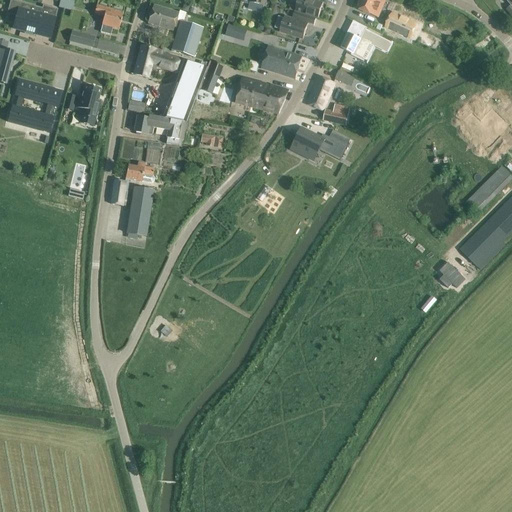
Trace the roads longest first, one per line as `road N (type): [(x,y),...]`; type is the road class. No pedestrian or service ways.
road 1 (unclassified): [(105,369),(95,337),(95,264),(125,72)]
road 2 (unclassified): [(105,369),(132,344),(189,230),(251,160)]
road 3 (residential): [(251,160),(300,90),(347,0)]
road 4 (unclassified): [(143,511),(105,369)]
